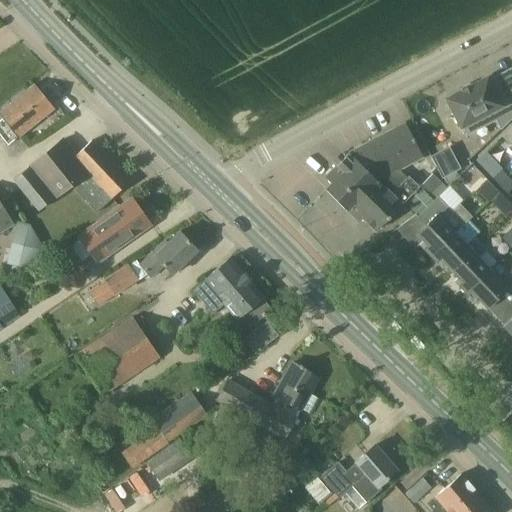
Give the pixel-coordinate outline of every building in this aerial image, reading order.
[(0,71),(0,109),(1,111),(33,80),(12,59),(0,71)] [(499,124),(511,114),(511,82),(494,92),(487,77),(446,99),(461,127),(487,113),(491,121),(496,119),(499,124)] [(54,108),(35,84),(0,112),(0,113),(3,117),(0,118),(0,135),(8,145),(19,137),(54,108)] [(352,207),(377,232),(420,187),(401,169),(423,157),(405,124),(349,154),(325,179),(332,185),(327,191),(348,212),(352,207)] [(511,144),(511,126),(502,136),(511,145),(511,144)] [(31,166),(55,198),(70,187),(95,214),(101,209),(131,181),(92,140),(76,155),(63,141),(31,166)] [(449,148),(431,157),(442,179),(460,170),(449,148)] [(38,211),(55,198),(31,166),(13,180),(38,211)] [(501,184),(508,177),(500,169),(493,176),(501,184)] [(418,217),(439,197),(438,196),(446,188),(432,175),(420,187),(423,190),(407,206),(418,217)] [(511,188),(511,181),(508,177),(501,184),(508,192),(511,188)] [(441,196),(453,207),(462,197),(450,186),(441,196)] [(432,257),(469,221),(472,218),(460,205),(453,212),(439,197),(418,217),(427,226),(417,235),(424,242),(420,245),(432,257)] [(150,223),(133,200),(80,239),(96,261),(150,223)] [(0,230),(12,223),(0,203),(0,230)] [(17,220),(12,258),(36,261),(41,223),(17,220)] [(446,265),(453,272),(482,243),(476,237),(481,233),(469,221),(432,257),(443,269),(446,265)] [(198,252),(180,232),(155,255),(154,254),(140,266),(151,278),(165,266),(173,275),(198,252)] [(488,249),(482,243),(453,272),(458,278),(454,282),(466,294),(491,269),(479,257),(488,249)] [(240,316),(250,327),(271,309),(262,298),(262,297),(230,259),(206,279),(207,280),(194,291),(213,314),(224,304),(236,319),(240,316)] [(138,281),(127,263),(103,279),(114,295),(138,281)] [(508,289),(511,292),(511,274),(503,281),(491,269),(466,294),(477,306),(481,302),(487,309),(508,289)] [(0,329),(20,317),(0,285),(0,329)] [(160,358),(133,318),(76,356),(103,397),(160,358)] [(268,319),(245,338),(256,352),(279,334),(268,319)] [(319,400),(310,395),(320,379),(293,363),(275,395),(280,398),(274,408),(228,382),(218,400),(285,439),(302,410),(311,415),(319,400)] [(208,415),(194,396),(155,424),(159,431),(123,456),(133,469),(169,444),(168,443),(208,415)] [(192,458),(180,440),(146,463),(159,481),(192,458)] [(380,492),(376,487),(396,471),(375,446),(344,472),(337,464),(320,478),(338,500),(352,488),(365,504),(380,492)] [(446,511),(490,511),(492,511),(474,490),(461,474),(434,497),(446,511)] [(408,493),(416,501),(432,485),(424,477),(408,493)]
